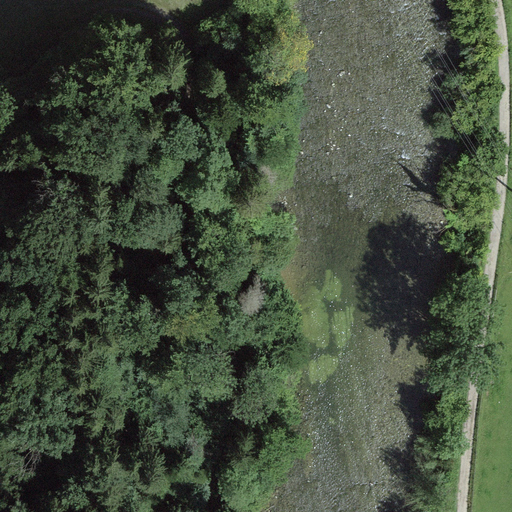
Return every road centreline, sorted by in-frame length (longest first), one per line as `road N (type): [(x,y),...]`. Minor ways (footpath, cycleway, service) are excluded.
road 1 (track): [(495,0),(505,71),(500,223),(469,413),(463,511)]
road 2 (track): [(113,511),(159,277)]
